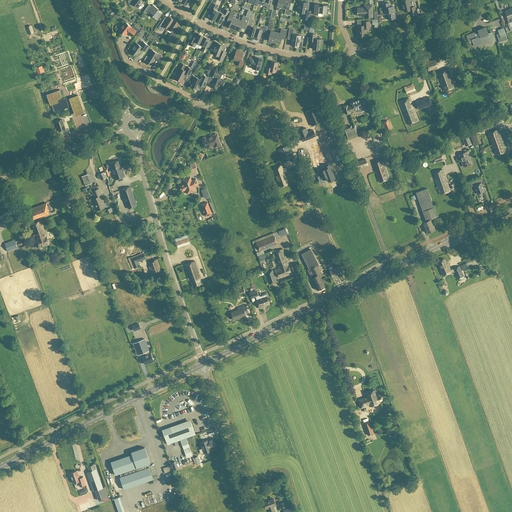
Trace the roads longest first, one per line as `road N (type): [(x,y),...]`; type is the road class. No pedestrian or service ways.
road 1 (secondary): [(203,364),(511,211)]
road 2 (tertiary): [(203,364),(135,135)]
road 3 (secondary): [(0,468),(203,364)]
road 4 (track): [(275,85),(297,164),(354,288)]
road 5 (unclassified): [(255,511),(203,364)]
road 6 (residential): [(293,55),(232,39),(161,0)]
road 7 (tertiary): [(353,50),(479,0)]
road 8 (unclassified): [(0,176),(124,130)]
road 9 (tertiary): [(129,117),(78,0)]
